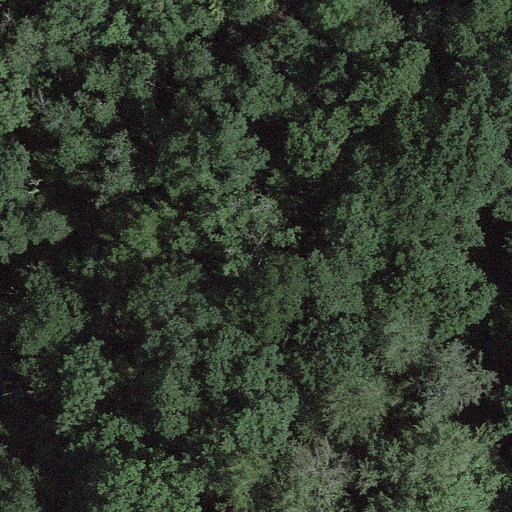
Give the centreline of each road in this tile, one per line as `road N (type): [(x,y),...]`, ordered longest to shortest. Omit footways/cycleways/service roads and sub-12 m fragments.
road 1 (track): [(511,191),(468,294),(511,444)]
road 2 (track): [(468,294),(334,511)]
